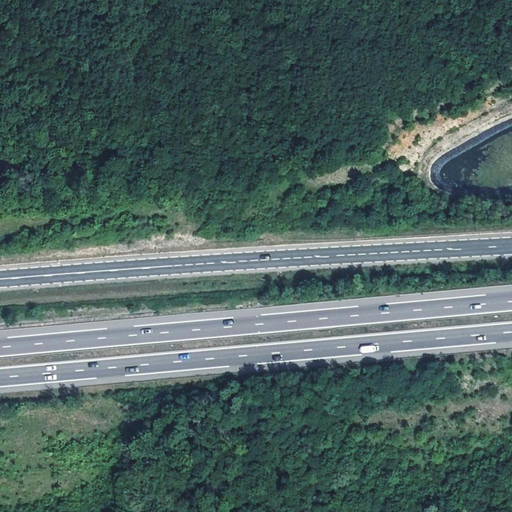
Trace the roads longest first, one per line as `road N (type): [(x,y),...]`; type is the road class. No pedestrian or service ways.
road 1 (motorway): [(0,376),(511,331)]
road 2 (motorway): [(511,301),(0,346)]
road 3 (secondary): [(511,245),(0,279)]
